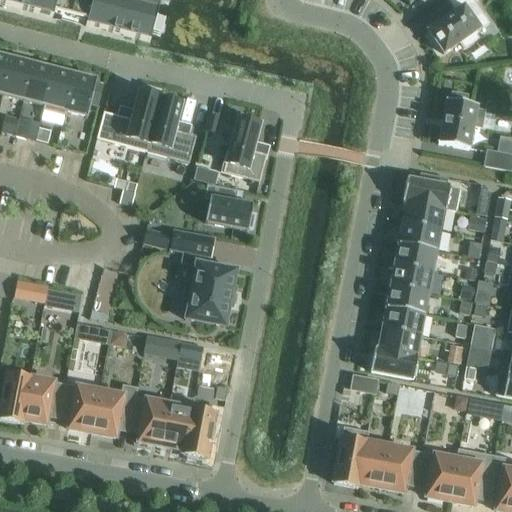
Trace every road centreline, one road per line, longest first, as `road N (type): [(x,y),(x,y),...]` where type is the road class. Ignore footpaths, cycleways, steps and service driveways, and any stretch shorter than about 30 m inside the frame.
road 1 (residential): [(0,34),(291,104),(217,497)]
road 2 (residential): [(282,0),(298,14),(353,29),(386,77),(305,511)]
road 3 (residential): [(0,455),(217,497)]
